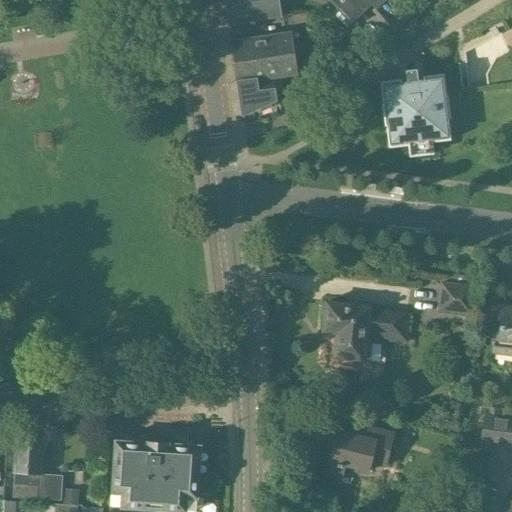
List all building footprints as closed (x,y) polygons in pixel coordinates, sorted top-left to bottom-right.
[(277,0),(225,0),(228,24),(280,18),(277,0)] [(363,14),(350,0),(332,0),(354,22),(363,14)] [(368,0),(377,9),(386,0),(368,0)] [(232,42),(238,82),(255,80),(297,73),(291,33),(232,42)] [(511,82),(445,91),(443,74),(418,77),(417,68),(404,70),(405,79),(380,82),(383,103),(381,103),(384,126),(386,126),(389,147),(408,145),(409,156),(433,153),(432,142),(511,132),(511,82)] [(256,85),(255,80),(238,82),(243,114),(275,101),(272,83),(256,85)] [(472,318),(477,287),(442,283),(437,313),(472,318)] [(326,302),(323,332),(336,333),(333,363),(353,365),(354,360),(369,361),(371,346),(365,346),(366,330),(380,331),(379,338),(406,341),(409,314),(368,310),(368,307),(326,302)] [(511,308),(503,307),(501,327),(500,327),(499,329),(497,330),(496,332),(495,335),(495,340),(497,342),(499,345),(501,346),(503,347),(506,347),(508,346),(510,345),(511,344),(511,308)] [(511,418),(483,415),(480,443),(511,446),(511,418)] [(337,432),(326,478),(338,482),(342,467),(367,473),(370,462),(384,466),(392,435),(358,426),(355,437),(337,432)] [(44,439),(16,438),(14,472),(15,472),(14,497),(37,499),(39,473),(42,473),(44,439)] [(200,446),(168,444),(168,443),(148,441),(148,443),(116,441),(112,506),(196,511),(200,446)]
